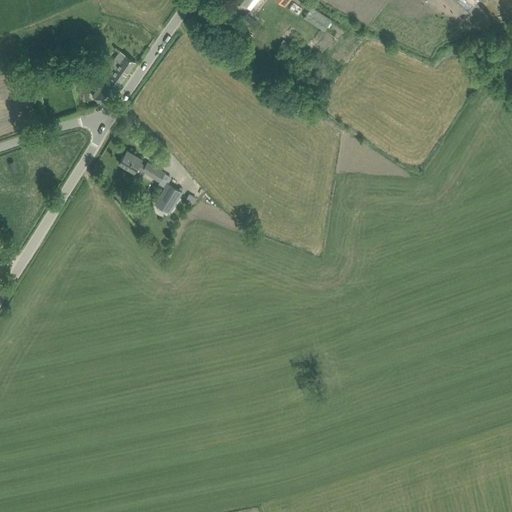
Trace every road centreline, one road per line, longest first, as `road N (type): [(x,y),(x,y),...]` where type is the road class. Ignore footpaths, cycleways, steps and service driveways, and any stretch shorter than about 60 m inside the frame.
road 1 (unclassified): [(0,297),(105,119)]
road 2 (unclassified): [(105,119),(188,0)]
